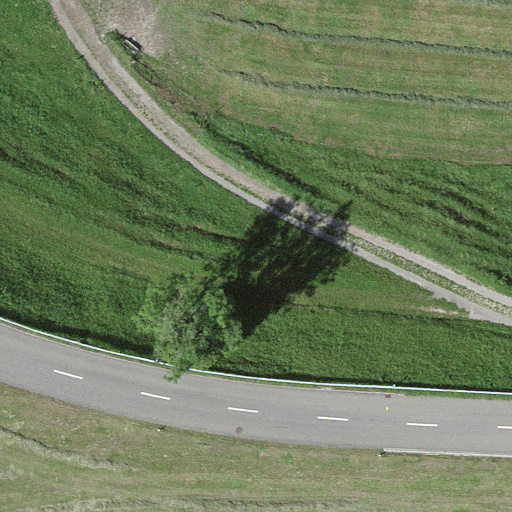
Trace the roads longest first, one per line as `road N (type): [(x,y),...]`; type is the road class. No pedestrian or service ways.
road 1 (track): [(511,315),(218,185),(118,92),(54,0)]
road 2 (tertiary): [(0,350),(44,366),(285,407),(511,429)]
